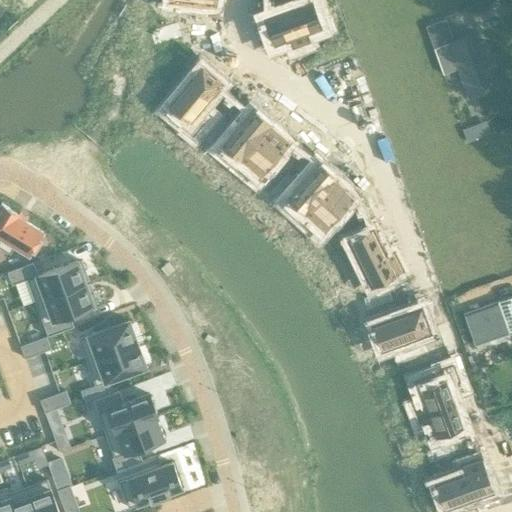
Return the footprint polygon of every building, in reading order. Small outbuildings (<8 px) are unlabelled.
[(293,0),(296,5),(264,17),(274,44),(289,38),(292,48),(309,42),(305,32),(325,25),(316,0),(293,0)] [(446,19),(426,26),(434,48),(443,73),(458,68),(469,96),(496,86),(477,33),(454,41),(446,19)] [(177,23),(150,31),(154,45),(182,37),(177,23)] [(201,65),(164,109),(184,125),(183,127),(194,136),(212,115),(201,106),(222,81),(201,65)] [(222,119),(204,141),(215,150),(217,148),(235,164),(270,123),(251,106),(233,128),(222,119)] [(270,123),(235,164),(254,180),(253,181),(264,191),(282,169),(271,160),(289,139),(271,124),(271,123),(270,123)] [(470,126),(463,129),(467,141),(475,138),(470,126)] [(288,172),(269,193),(279,203),(281,201),(290,209),(299,217),(335,177),(317,161),(298,181),(288,172)] [(335,177),(299,217),(317,234),(316,236),(326,245),(345,224),(335,215),(354,195),(336,178),(335,177)] [(41,233),(0,207),(0,242),(26,258),(41,233)] [(372,228),(349,240),(371,285),(402,270),(393,252),(386,256),(372,228)] [(29,264),(7,272),(12,284),(27,279),(35,301),(42,298),(85,282),(82,272),(85,271),(81,260),(78,262),(77,260),(37,274),(33,262),(29,264)] [(42,298),(35,301),(47,335),(54,333),(64,329),(73,326),(69,314),(93,305),(93,303),(97,302),(93,291),(89,292),(85,282),(42,298)] [(393,301),(388,288),(361,297),(366,311),(393,301)] [(511,296),(498,302),(509,332),(511,331),(511,296)] [(498,302),(464,314),(476,345),(509,333),(509,332),(498,302)] [(420,306),(373,323),(382,348),(398,342),(401,352),(417,346),(413,337),(429,331),(420,306)] [(128,319),(78,338),(87,361),(137,343),(128,319)] [(450,321),(436,326),(446,353),(460,348),(450,321)] [(46,336),(21,345),(25,358),(50,348),(47,338),(46,336)] [(137,343),(87,361),(95,385),(146,367),(137,343)] [(423,403),(414,407),(420,423),(429,420),(435,435),(462,426),(450,394),(463,389),(454,362),(440,367),(441,370),(415,379),(423,403)] [(65,390),(40,399),(45,412),(70,402),(66,391),(65,390)] [(119,390),(93,400),(106,434),(157,416),(148,393),(123,402),(119,390)] [(157,416),(106,434),(114,456),(112,457),(116,469),(142,460),(137,448),(164,438),(157,417),(157,416)] [(63,429),(52,432),(55,440),(59,451),(70,447),(63,429)] [(429,463),(456,454),(451,440),(424,450),(429,463)] [(27,452),(16,456),(19,463),(30,459),(27,452)] [(48,464),(52,474),(64,469),(60,457),(47,462),(48,464)] [(465,472),(435,483),(444,507),(492,490),(480,458),(462,464),(465,472)] [(8,459),(0,461),(0,470),(11,466),(8,459)] [(172,462),(119,481),(128,507),(151,498),(151,499),(168,493),(168,492),(181,487),(172,462)] [(59,511),(47,478),(27,486),(36,511),(59,511)] [(57,489),(65,511),(74,511),(79,510),(70,485),(58,489),(57,489)] [(6,487),(5,487),(14,511),(36,511),(27,486),(8,492),(6,487)] [(14,511),(5,487),(0,489),(0,511),(14,511)]
